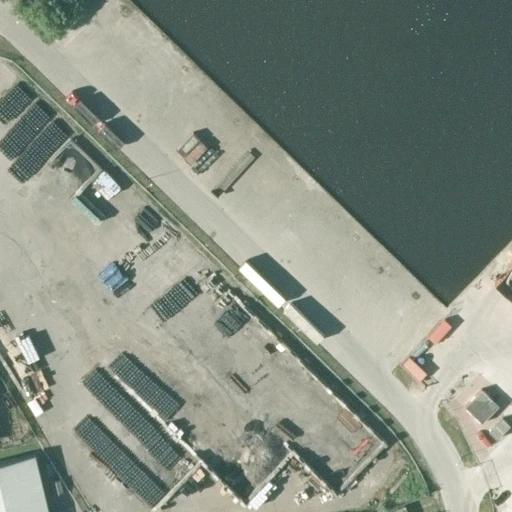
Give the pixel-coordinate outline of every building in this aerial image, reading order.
[(190,265),(201,253),(178,233),(167,244),(190,265)] [(499,405),(481,389),(464,406),(482,423),(499,405)] [(497,439),(510,425),(502,418),(489,431),(497,439)] [(67,452),(75,472),(103,460),(95,440),(67,452)] [(47,511),(34,453),(0,461),(0,511),(47,511)] [(75,484),(60,486),(63,504),(77,502),(75,484)]
